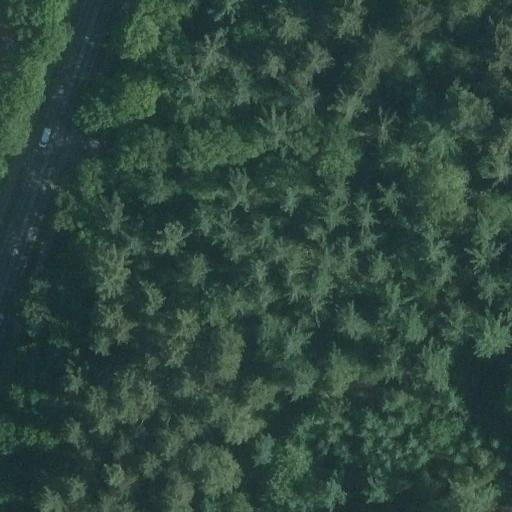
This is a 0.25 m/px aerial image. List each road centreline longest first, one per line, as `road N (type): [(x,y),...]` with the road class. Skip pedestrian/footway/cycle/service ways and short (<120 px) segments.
road 1 (track): [(511,171),(299,138),(111,151),(52,146)]
road 2 (primary): [(0,308),(101,0)]
